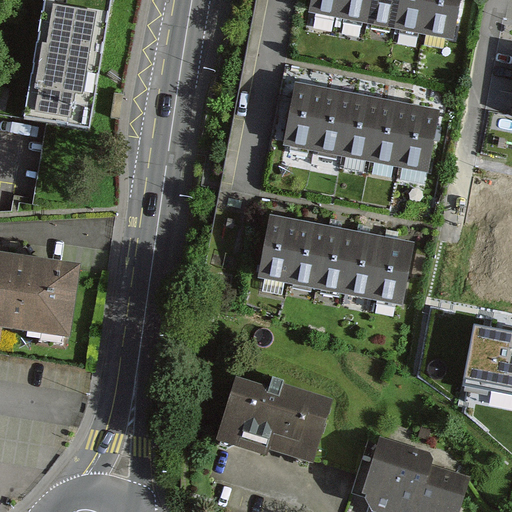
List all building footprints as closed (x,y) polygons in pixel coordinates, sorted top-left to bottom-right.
[(92,132),(114,0),(46,0),(26,121),(92,132)] [(351,0),(321,0),(318,18),(346,23),(351,0)] [(381,0),(351,0),(346,23),(375,29),(381,0)] [(410,0),(381,0),(375,29),(404,35),(410,0)] [(440,0),(410,0),(404,35),(432,41),(440,0)] [(470,0),(440,0),(432,41),(461,47),(470,0)] [(327,89),(299,84),(287,146),(315,152),(327,89)] [(0,109),(6,111),(9,91),(0,89),(0,109)] [(356,95),(327,89),(315,152),(344,157),(356,95)] [(385,100),(356,95),(344,157),(373,163),(385,100)] [(413,105),(385,100),(373,163),(401,168),(413,105)] [(442,111),(413,105),(401,168),(430,173),(442,111)] [(302,222),(273,217),(261,279),(290,284),(302,222)] [(330,228),(302,222),(290,284),(318,290),(330,228)] [(359,233),(330,228),(318,290),(347,295),(359,233)] [(387,239),(359,233),(347,295),(375,301),(387,239)] [(416,245),(387,239),(375,301),(404,306),(416,245)] [(82,267),(2,255),(4,244),(0,243),(0,342),(2,330),(71,340),(82,267)] [(511,335),(480,329),(469,384),(511,393),(511,335)] [(218,444),(270,460),(272,453),(317,468),(338,402),(274,381),(271,390),(239,379),(218,444)] [(463,511),(473,480),(435,469),(439,457),(371,437),(355,490),(371,498),(381,511),(463,511)]
